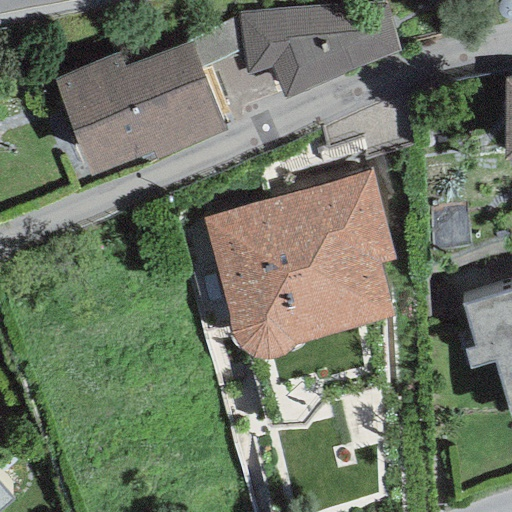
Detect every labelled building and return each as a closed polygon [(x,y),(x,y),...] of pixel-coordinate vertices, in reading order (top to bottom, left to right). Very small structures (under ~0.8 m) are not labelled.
[(386,1),(239,14),(244,78),(271,70),(284,101),(399,50),(386,1)] [(119,52),(51,80),(91,175),(144,153),(148,164),(227,131),(190,41),(126,68),(119,52)] [(511,75),(504,78),(502,160),(511,160),(511,75)] [(394,260),(368,168),(202,219),(233,339),(239,351),(246,358),(263,361),(278,360),(286,356),(293,345),(392,319),(377,265),(394,260)] [(511,290),(462,305),(475,348),(462,352),(467,371),(493,363),(511,427),(511,290)] [(0,511),(11,502),(0,489),(0,511)]
